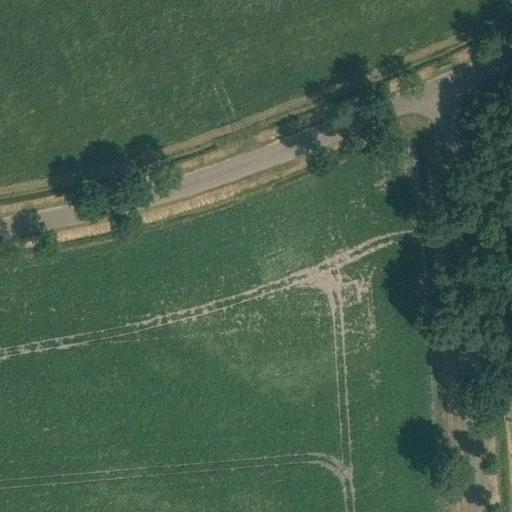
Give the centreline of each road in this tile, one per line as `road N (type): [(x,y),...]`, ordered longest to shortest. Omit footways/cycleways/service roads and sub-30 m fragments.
road 1 (tertiary): [(0,230),(251,166),(446,87)]
road 2 (unclassified): [(474,511),(446,87)]
